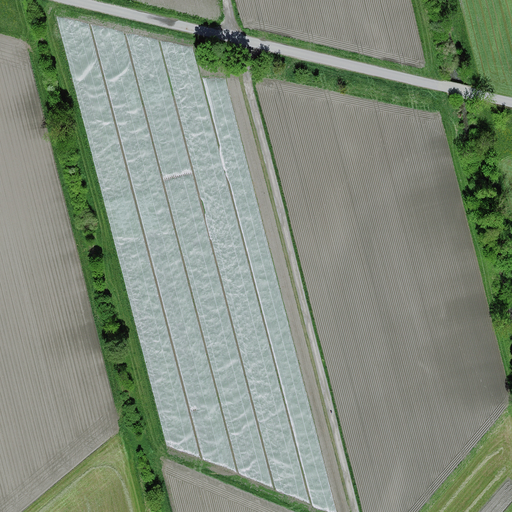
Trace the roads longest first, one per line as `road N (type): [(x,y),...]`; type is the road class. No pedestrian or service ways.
road 1 (track): [(238,40),(355,511)]
road 2 (unclassified): [(70,0),(511,105)]
